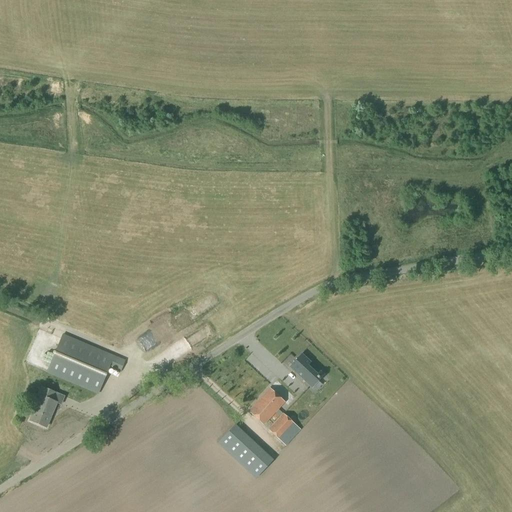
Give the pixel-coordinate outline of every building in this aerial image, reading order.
[(187,357),(236,324),(230,314),(190,342),(188,339),(179,345),(187,357)] [(121,372),(126,361),(62,334),(46,373),(98,395),(109,368),(121,372)] [(309,363),(310,363),(301,354),(289,367),(309,386),(317,378),(317,379),(319,377),(306,366),(309,363)] [(46,428),(56,403),(52,401),(55,393),(40,386),(36,396),(39,398),(30,421),(46,428)] [(284,403),(269,389),(248,411),(263,425),(279,409),(284,403)] [(301,430),(283,413),(268,430),(285,446),(301,430)] [(238,423),(221,441),(259,478),(277,460),(238,423)]
